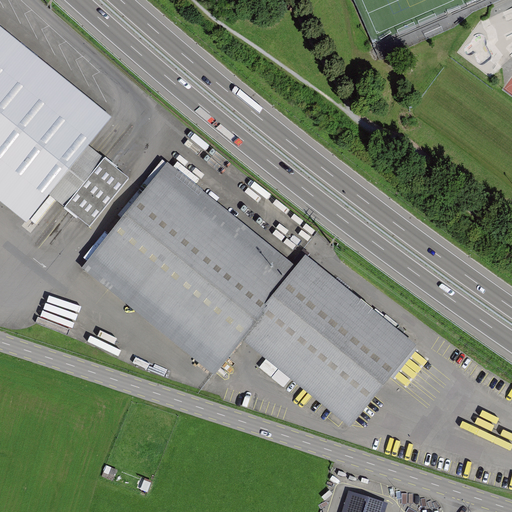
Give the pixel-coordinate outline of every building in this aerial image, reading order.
[(110,123),(0,35),(0,190),(35,218),(110,123)] [(103,163),(67,207),(87,224),(124,181),(103,163)] [(168,163),(82,268),(214,375),(243,339),(351,426),(417,345),(306,255),(296,267),(168,163)] [(119,473),(108,468),(103,478),(114,483),(119,473)] [(385,511),(388,505),(348,493),(342,511),(385,511)]
